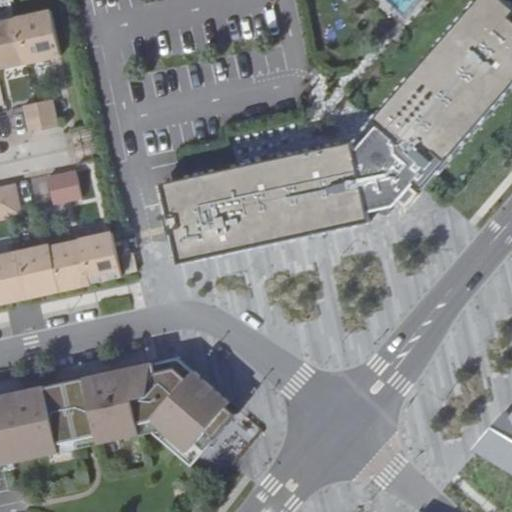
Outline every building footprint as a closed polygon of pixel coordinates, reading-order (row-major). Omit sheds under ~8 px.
[(431,189),(511,95),(511,0),(485,0),(381,121),(387,126),(355,142),(354,135),(236,165),(241,186),(168,204),(181,264),(373,222),(370,212),(401,206),(425,183),(431,189)] [(0,67),(61,54),(52,10),(0,21),(0,67)] [(56,99),(28,105),(33,132),(62,126),(56,99)] [(236,165),(163,183),(168,204),(241,186),(236,165)] [(46,175),(53,204),(82,198),(75,168),(46,175)] [(17,184),(0,187),(0,219),(24,215),(17,184)] [(0,303),(9,302),(8,297),(26,293),(27,298),(41,295),(41,290),(59,287),(59,288),(71,286),(72,288),(91,284),(89,278),(102,275),(103,280),(122,276),(113,233),(81,240),(81,242),(51,248),(50,246),(0,256),(0,303)] [(179,356),(0,395),(0,464),(153,431),(191,466),(237,414),(228,406),(231,402),(179,356)] [(511,412),(480,449),(511,470),(511,412)]
